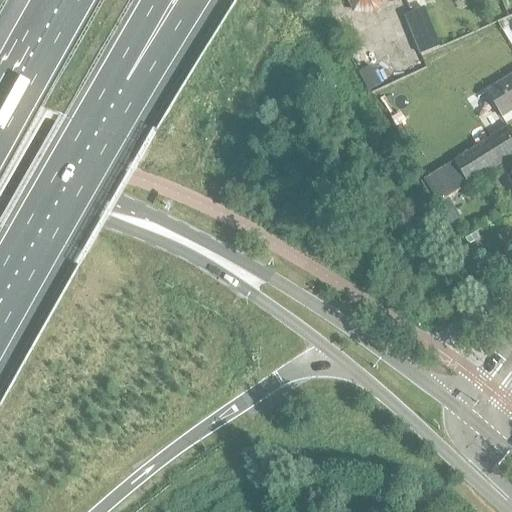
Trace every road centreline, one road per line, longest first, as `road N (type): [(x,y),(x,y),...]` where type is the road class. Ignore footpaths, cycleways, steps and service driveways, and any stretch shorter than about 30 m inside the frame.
road 1 (tertiary): [(459,411),(269,278),(141,223)]
road 2 (trunk): [(100,511),(220,418),(327,349)]
road 3 (motorway): [(0,305),(125,82)]
road 4 (tertiary): [(327,349),(511,510)]
road 5 (tertiary): [(141,223),(327,349)]
road 6 (tertiary): [(141,223),(0,169)]
road 7 (motorway): [(65,0),(0,114)]
